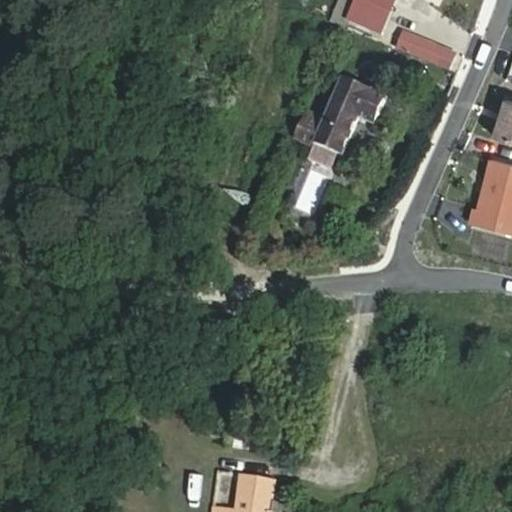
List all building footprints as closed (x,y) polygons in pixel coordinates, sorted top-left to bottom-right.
[(361,6),(385,16),(391,0),(358,0),(357,4),(361,6)] [(385,16),(361,6),(354,24),(387,39),(395,21),(385,16)] [(451,68),(456,55),(406,34),(400,48),(451,68)] [(306,117),(295,139),(315,148),(317,144),(345,156),(361,119),(377,125),(389,97),(345,78),(325,125),(306,117)] [(511,100),(507,99),(495,137),(511,142),(511,100)] [(476,211),(472,224),(511,234),(511,164),(493,160),(480,212),(476,211)] [(273,511),(278,481),(218,471),(217,476),(212,511),(273,511)] [(293,511),(294,503),(280,502),(278,511),(293,511)]
